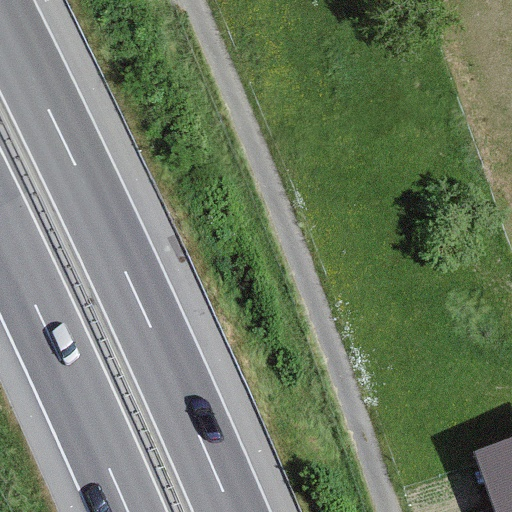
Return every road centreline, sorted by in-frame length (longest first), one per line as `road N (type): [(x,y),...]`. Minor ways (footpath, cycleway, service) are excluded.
road 1 (motorway): [(230,511),(0,13)]
road 2 (motorway): [(0,233),(126,511)]
